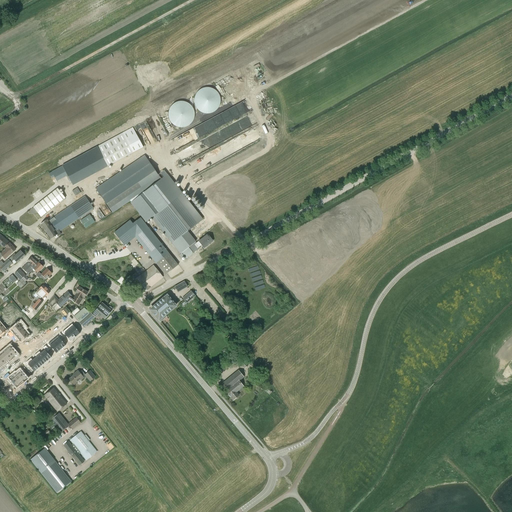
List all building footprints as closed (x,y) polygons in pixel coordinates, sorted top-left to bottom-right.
[(194,98),(194,101),(194,103),(195,106),(197,109),(199,111),(202,113),(204,114),(205,114),(207,114),(208,114),(209,114),(211,113),(214,112),(218,108),(219,106),(220,104),(220,101),(220,98),(219,95),(217,92),(213,89),(209,88),(207,88),(205,88),(203,88),(202,88),(201,89),(199,90),(198,91),(197,92),(196,94),(194,98)] [(182,101),(181,101),(180,101),(179,102),(178,102),(177,102),(176,102),(176,103),(175,103),(174,103),(174,104),(173,104),(172,105),(171,106),(170,108),(169,109),(169,110),(169,112),(168,113),(168,115),(168,117),(169,118),(169,119),(170,121),(170,122),(171,122),(171,123),(172,124),(173,125),(173,126),(174,126),(175,127),(176,127),(177,128),(178,128),(179,128),(180,128),(180,129),(181,129),(182,129),(183,128),(184,128),(185,128),(186,128),(186,127),(188,127),(189,126),(190,125),(191,124),(191,123),(192,123),(193,122),(193,121),(194,119),(194,118),(194,117),(194,116),(194,115),(194,114),(194,113),(194,112),(194,111),(193,110),(193,108),(192,107),(192,106),(191,105),(190,105),(189,104),(187,103),(186,102),(185,102),(183,102),(182,101)] [(246,101),(186,130),(192,142),(176,150),(183,165),(226,145),(224,141),(222,142),(220,138),(214,140),(215,142),(210,144),(208,139),(207,139),(205,135),(210,133),(211,135),(219,131),(218,130),(229,124),(228,122),(251,111),(246,101)] [(108,168),(133,153),(121,134),(97,148),(108,168)] [(237,154),(192,174),(195,182),(199,180),(199,179),(210,173),(215,170),(217,173),(229,168),(228,165),(233,162),(232,160),(238,157),(237,154)] [(145,155),(128,167),(97,190),(114,213),(162,178),(145,155)] [(166,175),(140,196),(155,215),(181,194),(166,175)] [(65,198),(58,188),(34,207),(41,217),(65,198)] [(77,188),(72,191),(76,196),(81,193),(77,188)] [(202,220),(181,194),(155,215),(152,217),(182,254),(183,254),(186,258),(199,248),(199,247),(196,243),(187,232),(202,220)] [(59,232),(93,208),(85,196),(48,221),(47,220),(40,224),(50,238),(56,234),(58,236),(61,234),(59,232)] [(152,217),(155,215),(140,196),(131,203),(147,222),(152,217)] [(85,228),(94,222),(89,215),(80,221),(85,228)] [(178,265),(144,221),(140,217),(129,226),(126,223),(114,232),(123,244),(135,234),(167,274),(178,265)] [(4,246),(9,242),(0,234),(0,246),(2,244),(4,246)] [(207,234),(196,243),(199,247),(202,245),(204,247),(213,240),(207,234)] [(108,237),(100,242),(103,246),(111,241),(108,237)] [(5,259),(16,249),(10,242),(5,246),(7,248),(0,254),(0,253),(0,258),(2,256),(5,259)] [(3,263),(0,266),(0,268),(3,272),(3,271),(12,263),(11,262),(14,259),(17,262),(25,255),(21,250),(16,254),(16,255),(14,253),(4,263),(3,263)] [(37,263),(31,257),(27,261),(28,262),(22,268),(28,274),(31,271),(33,269),(34,268),(33,267),(37,263)] [(33,269),(31,271),(32,273),(35,271),(37,273),(43,267),(42,266),(43,265),(41,263),(40,264),(38,262),(37,263),(33,267),(34,268),(33,269)] [(150,288),(149,288),(163,277),(154,265),(140,276),(140,275),(132,281),(142,294),(150,288)] [(25,275),(19,269),(14,273),(20,280),(25,275)] [(47,269),(41,274),(39,272),(36,276),(39,278),(42,275),(46,279),(52,273),(47,269)] [(20,280),(17,284),(21,288),(26,283),(25,282),(28,279),(27,277),(29,275),(28,274),(26,276),(25,275),(20,280)] [(184,281),(174,287),(178,293),(188,287),(184,281)] [(50,291),(43,285),(36,292),(39,295),(38,296),(40,298),(41,297),(43,299),(50,291)] [(66,305),(64,303),(69,299),(78,305),(83,297),(84,298),(88,292),(79,287),(76,292),(77,293),(74,298),(72,297),(67,292),(58,300),(54,296),(48,303),(57,313),(66,305)] [(191,291),(182,298),(187,304),(195,296),(191,291)] [(159,320),(165,315),(176,306),(167,295),(150,309),(159,320)] [(39,299),(32,308),(36,311),(43,302),(39,299)] [(12,300),(9,302),(17,312),(20,309),(12,300)] [(95,311),(93,314),(96,316),(97,315),(98,315),(99,314),(105,319),(112,311),(111,310),(112,309),(112,307),(110,306),(109,306),(108,308),(102,303),(95,311)] [(74,317),(79,323),(84,327),(95,317),(84,308),(74,317)] [(16,326),(11,330),(16,336),(24,329),(19,324),(22,322),(20,319),(14,323),(16,326)] [(74,326),(69,330),(75,337),(80,333),(74,326)] [(24,329),(16,336),(21,341),(26,337),(28,340),(33,335),(31,333),(28,335),(24,329)] [(62,331),(60,333),(64,338),(66,336),(71,341),(75,337),(69,330),(64,334),(62,331)] [(59,338),(54,342),(61,349),(66,346),(61,340),(64,338),(60,333),(57,336),(59,338)] [(48,343),(45,346),(49,350),(52,348),(56,353),(61,349),(54,342),(50,346),(48,343)] [(10,346),(6,350),(12,357),(16,354),(19,357),(21,355),(17,349),(14,351),(10,346)] [(45,350),(40,354),(47,361),(51,358),(47,352),(49,350),(45,346),(43,348),(45,350)] [(228,347),(222,351),(226,356),(232,352),(228,347)] [(6,350),(1,353),(8,361),(12,357),(6,350)] [(40,354),(36,357),(43,365),(47,361),(40,354)] [(36,357),(32,361),(39,368),(43,365),(36,357)] [(242,357),(233,364),(236,368),(241,364),(245,369),(249,365),(242,357)] [(26,362),(23,364),(27,369),(30,367),(34,372),(39,368),(32,361),(28,364),(26,362)] [(20,370),(15,374),(22,383),(27,379),(23,374),(26,372),(22,367),(19,370),(20,370)] [(83,377),(79,372),(78,371),(75,373),(75,374),(69,379),(74,384),(80,379),(80,380),(83,377)] [(90,371),(85,374),(85,375),(90,381),(95,377),(90,371)] [(243,377),(239,372),(238,371),(223,384),(227,390),(226,391),(230,396),(231,396),(233,399),(239,395),(236,392),(243,386),(239,381),(243,377)] [(9,378),(7,380),(10,385),(13,383),(17,387),(22,383),(15,374),(10,379),(9,378)] [(67,404),(54,388),(44,395),(57,412),(67,404)] [(68,424),(59,414),(54,418),(64,430),(69,426),(72,430),(81,423),(76,417),(68,424)] [(64,446),(71,454),(80,465),(84,461),(79,455),(81,453),(86,460),(97,451),(81,432),(70,440),(73,444),(71,445),(69,442),(64,446)] [(58,433),(51,439),(55,444),(62,438),(58,433)] [(31,460),(40,471),(54,460),(45,448),(31,460)]
